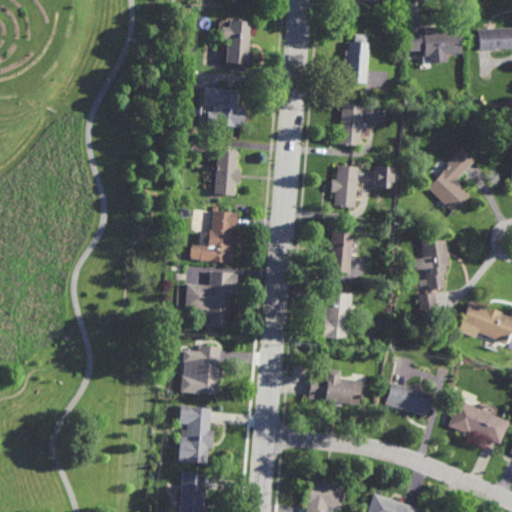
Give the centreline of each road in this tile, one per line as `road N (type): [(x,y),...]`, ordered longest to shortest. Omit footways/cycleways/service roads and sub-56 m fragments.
road 1 (residential): [(301,0),(259,511)]
road 2 (residential): [(266,438),(382,450),(511,501)]
